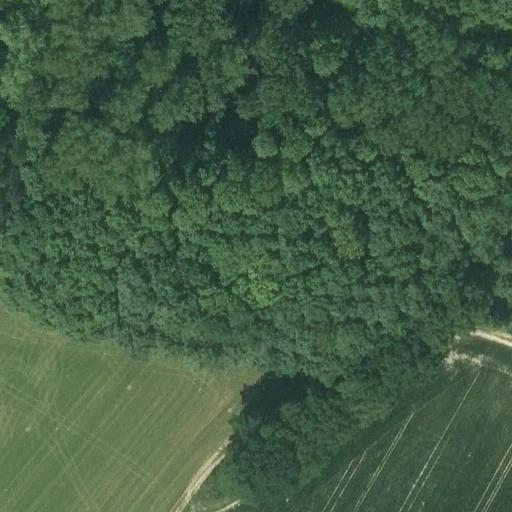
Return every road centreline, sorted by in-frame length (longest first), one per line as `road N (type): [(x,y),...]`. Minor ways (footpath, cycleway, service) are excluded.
road 1 (track): [(511,174),(179,511)]
road 2 (track): [(203,481),(211,493),(228,487),(444,318),(511,339)]
road 3 (track): [(346,349),(239,339),(0,274)]
